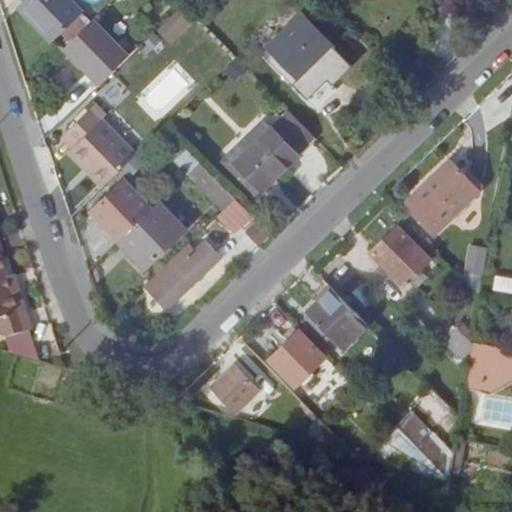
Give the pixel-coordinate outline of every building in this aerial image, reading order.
[(57,38),(88,9),(79,0),(24,0),(57,38)] [(170,44),(195,21),(180,6),(156,30),(170,44)] [(335,46),(305,15),(271,47),(308,85),(328,66),(321,60),(335,46)] [(131,53),(96,17),(66,46),(100,82),(115,68),(131,53)] [(266,52),(303,90),(308,85),(271,47),(266,52)] [(112,108),(127,94),(112,78),(97,92),(112,108)] [(74,145),(108,182),(140,151),(106,114),(109,110),(99,99),(67,130),(78,141),(74,145)] [(152,140),(117,104),(109,110),(106,114),(140,151),(152,140)] [(261,182),(266,189),(321,136),(293,108),(276,125),(240,160),(261,182)] [(261,182),(240,160),(276,125),(267,116),(222,160),(251,192),(261,182)] [(204,158),(169,123),(155,137),(189,173),(193,169),(204,158)] [(240,195),(204,158),(193,169),(228,206),(240,195)] [(443,232),(487,190),(458,159),(414,201),(443,232)] [(128,174),(94,208),(122,237),(156,204),(128,174)] [(240,195),(228,206),(223,211),(241,231),(251,223),(256,228),(254,230),(264,240),(274,231),(240,195)] [(147,265),(189,225),(163,198),(156,204),(122,237),(147,265)] [(407,283),(435,257),(404,224),(376,250),(407,283)] [(177,306),(229,255),(215,240),(190,263),(181,256),(155,282),(177,306)] [(469,270),(488,274),(492,250),(473,247),(469,270)] [(30,335),(32,334),(19,293),(12,295),(7,280),(0,261),(0,260),(0,332),(2,341),(7,342),(30,335)] [(511,276),(494,274),(492,288),(511,291),(511,276)] [(7,280),(12,295),(19,293),(14,278),(7,280)] [(352,350),(377,325),(340,287),(315,312),(352,350)] [(455,325),(441,340),(460,358),(474,343),(455,325)] [(302,380),(330,354),(302,326),(275,352),(302,380)] [(7,357),(38,366),(30,335),(7,342),(2,341),(7,357)] [(489,366),(504,368),(508,342),(477,337),(469,387),(485,390),(489,366)] [(238,406),(263,383),(240,359),(217,382),(238,406)] [(366,450),(454,476),(456,467),(461,435),(465,415),(435,384),(366,450)] [(456,467),(463,468),(469,437),(461,435),(456,467)]
